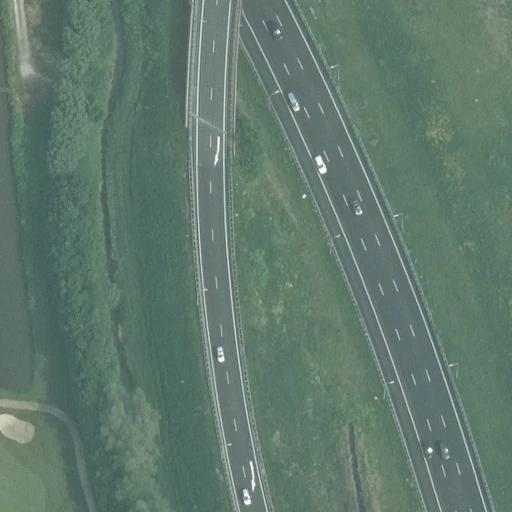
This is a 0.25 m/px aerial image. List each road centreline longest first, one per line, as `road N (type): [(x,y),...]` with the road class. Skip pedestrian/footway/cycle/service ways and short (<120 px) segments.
road 1 (motorway): [(265,0),(369,246),(459,511)]
road 2 (motorway): [(218,0),(210,114),(218,305),(256,511)]
road 3 (track): [(24,0),(36,99),(1,107)]
